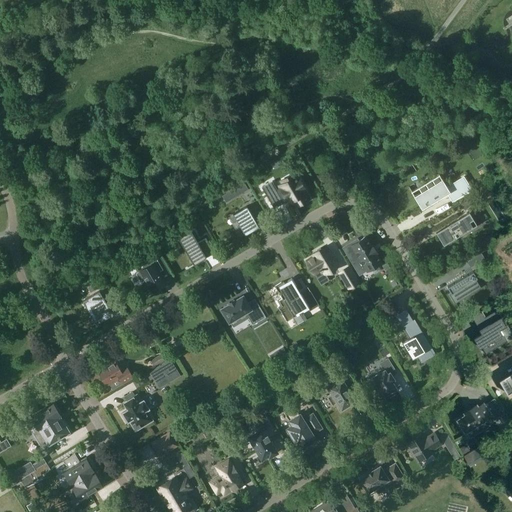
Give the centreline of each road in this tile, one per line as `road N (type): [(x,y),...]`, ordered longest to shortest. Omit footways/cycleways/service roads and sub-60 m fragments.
road 1 (residential): [(62,364),(327,208),(355,203),(377,214),(454,338),(456,374),(442,392),(253,511)]
road 2 (residential): [(151,511),(62,364)]
road 3 (residential): [(62,364),(21,279),(14,239)]
